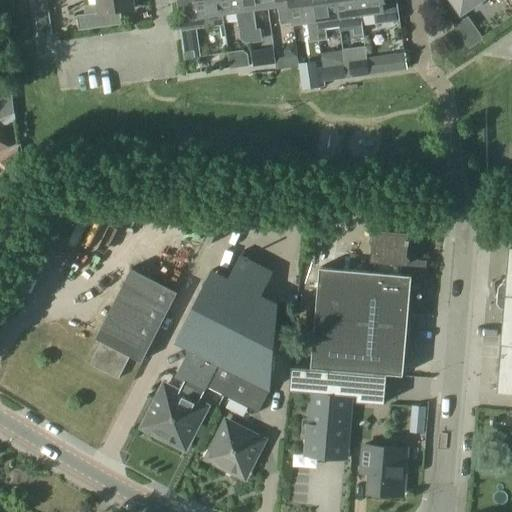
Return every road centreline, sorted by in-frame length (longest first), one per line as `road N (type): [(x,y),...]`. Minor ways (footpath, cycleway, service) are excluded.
road 1 (residential): [(442,511),(468,213),(442,93),(419,65),(411,0)]
road 2 (unclassified): [(164,511),(0,417)]
road 3 (residential): [(41,52),(165,36),(160,0)]
